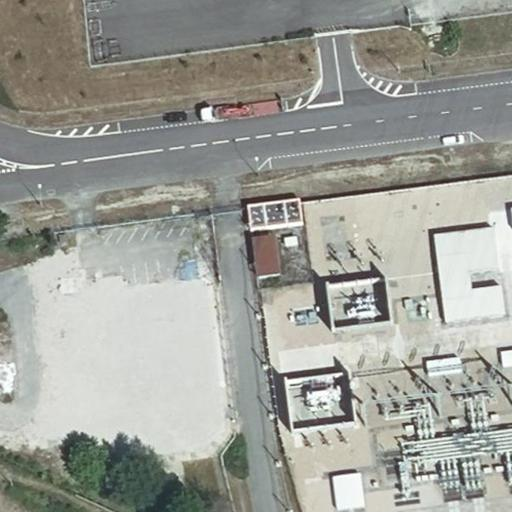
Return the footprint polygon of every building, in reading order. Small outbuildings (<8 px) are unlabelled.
[(299,227),(296,202),(245,208),(248,233),(299,227)] [(497,232),(436,239),(447,326),(506,319),(503,291),(472,294),(470,277),(502,273),(497,232)] [(272,239),(249,242),(254,281),(278,278),(272,239)] [(511,354),(502,356),(503,369),(511,368),(511,354)] [(459,362),(430,364),(431,378),(460,375),(459,362)] [(357,477),(331,481),(335,511),(340,511),(360,510),(357,477)]
